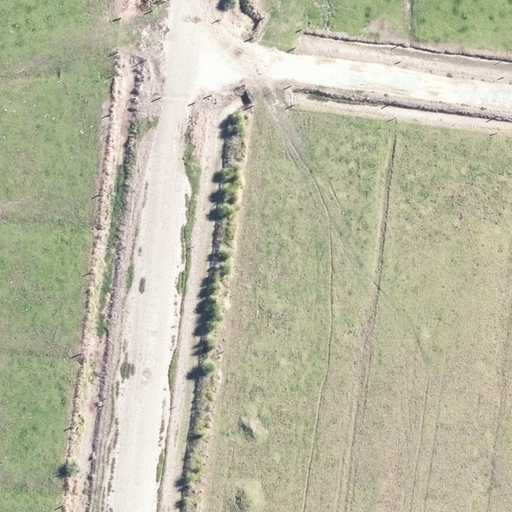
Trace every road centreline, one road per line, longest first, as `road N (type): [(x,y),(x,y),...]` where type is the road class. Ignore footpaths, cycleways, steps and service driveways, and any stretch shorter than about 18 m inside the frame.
road 1 (residential): [(122,511),(180,0)]
road 2 (track): [(176,38),(511,85)]
